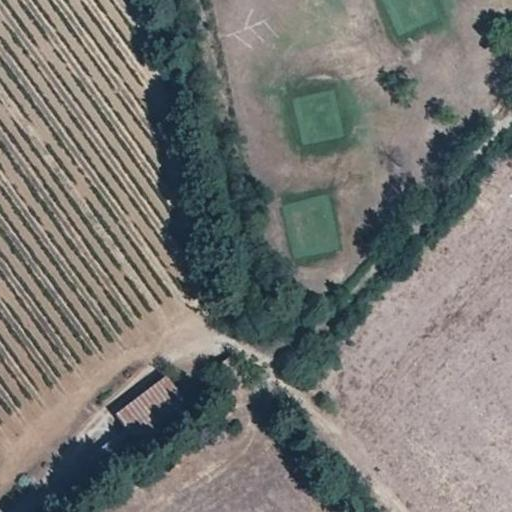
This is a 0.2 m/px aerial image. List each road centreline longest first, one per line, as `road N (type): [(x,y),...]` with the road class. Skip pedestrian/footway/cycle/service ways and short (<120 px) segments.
road 1 (track): [(280,364),(511,116)]
road 2 (track): [(280,364),(244,338),(199,347),(144,378),(19,511)]
road 3 (track): [(280,364),(402,511)]
